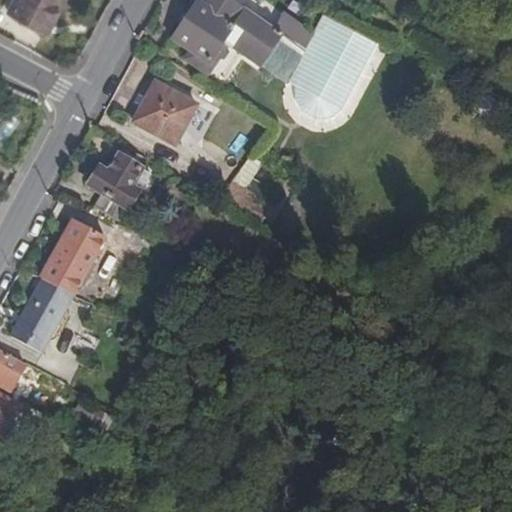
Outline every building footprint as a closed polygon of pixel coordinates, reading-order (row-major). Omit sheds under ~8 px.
[(47,34),(64,0),(16,0),(9,15),(47,34)] [(272,24),(236,0),(191,0),(169,35),(186,47),(181,55),(215,78),(236,48),(253,61),(285,73),(302,44),(272,24)] [(323,114),(330,111),(336,108),(377,39),(323,8),(310,30),(302,44),(285,73),(284,75),(292,80),(293,95),(298,105),(313,114),(323,114)] [(302,44),(310,30),(281,10),(272,24),(302,44)] [(185,117),(194,101),(150,78),(140,96),(136,103),(128,117),(172,142),(185,117)] [(132,102),(136,103),(140,96),(137,94),(132,102)] [(202,106),(194,101),(185,117),(194,122),(202,106)] [(132,181),(142,164),(119,149),(109,167),(99,162),(88,181),(101,189),(94,200),(119,217),(138,185),(132,181)] [(214,201),(257,227),(273,185),(252,172),(261,160),(259,158),(248,151),(214,201)] [(261,160),(252,172),(273,185),(285,167),(261,154),(259,158),(261,160)] [(70,220),(37,278),(67,291),(99,236),(70,220)] [(67,291),(37,278),(6,334),(33,350),(67,291)] [(0,384),(9,389),(24,363),(0,349),(0,384)] [(0,438),(19,404),(0,393),(0,438)] [(81,400),(74,413),(98,426),(105,412),(81,400)]
